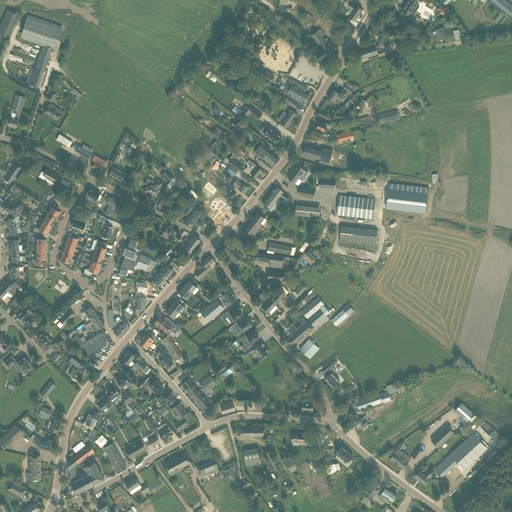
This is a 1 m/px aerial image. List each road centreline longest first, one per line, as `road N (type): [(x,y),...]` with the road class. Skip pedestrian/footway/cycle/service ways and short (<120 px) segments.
road 1 (residential): [(88,178),(53,258),(92,288),(110,271),(130,200)]
road 2 (secondary): [(208,246),(268,182),(338,66)]
road 3 (residential): [(331,419),(310,377),(208,246)]
road 4 (secondary): [(53,502),(70,417),(121,347)]
road 5 (tertiary): [(78,499),(206,425)]
road 6 (tertiary): [(441,511),(369,459),(331,419)]
road 7 (tertiary): [(206,425),(234,415),(331,419)]
road 8 (unclassified): [(338,66),(460,42)]
road 9 (secondary): [(128,338),(208,246)]
